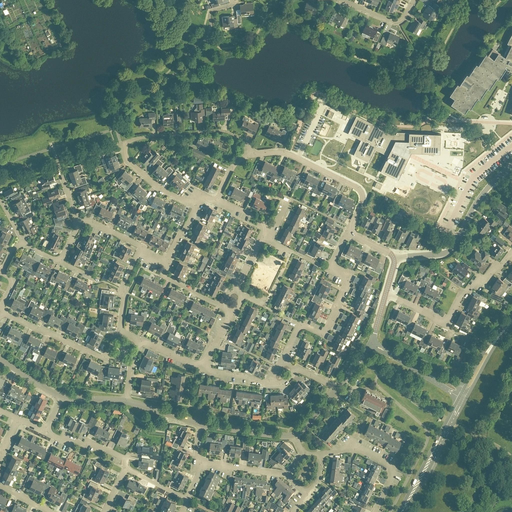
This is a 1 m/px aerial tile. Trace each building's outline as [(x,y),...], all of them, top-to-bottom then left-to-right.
[(389,1),(386,9),(393,12),(394,8),(397,9),(400,1),(397,0),(394,0),(393,2),(389,1)] [(315,4),(307,2),(304,11),(308,13),(309,11),(316,14),(318,6),(315,5),(315,4)] [(240,6),(241,16),(245,16),(244,14),(252,13),(252,9),(253,9),(253,3),(246,4),(246,5),(240,6)] [(428,6),(423,15),(433,21),(436,16),(436,17),(441,8),(434,4),(432,8),(428,6)] [(331,25),(333,21),(341,25),(343,21),(346,23),(349,18),(346,16),(345,18),(334,12),(330,19),(328,24),(331,25)] [(238,27),(237,22),(233,22),(233,16),(222,17),(223,27),(230,26),(231,28),(238,27)] [(426,22),(420,18),(418,21),(414,19),(412,25),(409,30),(416,34),(420,28),(422,29),(425,24),(427,26),(428,23),(426,22)] [(366,24),(363,33),(373,38),(373,40),(377,42),(380,35),(376,33),(378,29),(366,24)] [(384,35),(380,43),(386,46),(387,43),(396,47),(400,38),(390,33),(389,37),(384,35)] [(500,54),(493,49),(489,56),(486,54),(479,65),(476,64),(469,75),(467,74),(460,85),(458,84),(450,96),(455,99),(451,104),(465,113),(468,108),(471,109),(478,98),(480,99),(487,88),(489,89),(497,78),(499,79),(507,68),(506,68),(507,67),(511,69),(511,112),(511,115),(511,34),(507,44),(509,45),(504,56),(500,54)] [(204,109),(202,110),(202,104),(197,105),(197,108),(196,108),(195,110),(195,112),(191,113),(192,120),(195,120),(195,122),(202,122),(201,116),(204,115),(204,109)] [(213,114),(213,120),(220,120),(225,120),(224,115),(230,115),(230,109),(224,109),(224,112),(212,113),(212,108),(206,108),(206,116),(212,115),(212,114),(213,114)] [(149,118),(143,118),(139,119),(140,127),(147,127),(152,127),(151,120),(155,120),(154,113),(148,113),(149,118)] [(321,124),(328,126),(332,115),(324,113),(321,124)] [(164,119),(163,120),(164,126),(173,125),(173,120),(180,120),(180,114),(172,114),(172,116),(169,117),(169,114),(163,116),(164,119)] [(381,171),(394,177),(396,173),(400,175),(409,157),(407,156),(408,154),(409,152),(411,152),(435,154),(435,149),(438,149),(440,149),(441,134),(397,132),(395,135),(356,116),(350,129),(352,130),(354,131),(352,136),(361,140),(363,141),(362,143),(361,145),(359,144),(353,155),(369,163),(375,150),(388,156),(381,171)] [(254,125),(248,122),(249,120),(249,119),(245,117),(244,117),(243,119),(243,120),(244,121),(241,128),(248,131),(247,132),(254,135),(259,125),(255,123),(254,125)] [(282,132),(269,126),(265,134),(274,139),(278,141),(280,138),(283,139),(286,131),(283,130),(282,132)] [(203,139),(199,148),(211,154),(215,145),(203,139)] [(206,154),(196,149),(193,148),(190,154),(202,161),(206,154)] [(153,164),(156,161),(160,156),(154,151),(151,154),(148,150),(145,153),(146,154),(141,160),(147,165),(150,162),(153,164)] [(102,159),(103,165),(108,163),(117,160),(116,155),(109,157),(108,153),(102,155),(104,159),(102,159)] [(153,172),(157,176),(163,169),(161,166),(163,163),(158,159),(154,164),(157,167),(153,172)] [(108,163),(103,165),(105,168),(106,168),(108,174),(115,171),(114,168),(120,166),(117,160),(108,163)] [(265,177),(266,173),(271,165),(265,162),(263,167),(261,166),(260,168),(259,167),(258,170),(255,169),(253,174),(255,175),(256,173),(259,175),(259,174),(265,177)] [(78,172),(80,172),(83,171),(81,164),(74,167),(75,170),(69,173),(71,178),(79,175),(78,172)] [(279,171),(275,169),(276,168),(271,165),(266,173),(272,176),(269,181),(273,183),(275,178),(276,176),(279,171)] [(207,169),(218,174),(220,169),(213,166),(212,169),(208,167),(207,169)] [(165,171),(163,169),(157,176),(161,180),(166,175),(168,177),(173,171),(169,167),(168,167),(165,171)] [(279,171),(276,176),(275,178),(281,181),(282,182),(283,183),(286,178),(286,179),(290,170),(284,167),(282,173),(279,171)] [(216,179),(218,174),(207,169),(206,171),(210,173),(208,175),(216,179)] [(119,186),(123,182),(129,174),(125,170),(121,176),(118,174),(113,179),(117,183),(119,186)] [(296,173),(290,170),(286,179),(287,179),(287,181),(287,182),(287,183),(288,184),(289,185),(290,185),(291,185),(290,187),(294,189),(298,180),(295,179),(296,177),(294,177),(296,173)] [(175,186),(181,179),(178,177),(179,175),(175,171),(171,176),(174,178),(170,182),(175,186)] [(41,185),(43,191),(51,188),(50,184),(55,182),(53,174),(43,178),(45,184),(41,185)] [(129,174),(123,182),(119,186),(120,185),(124,188),(124,189),(126,191),(131,185),(129,183),(133,178),(129,174)] [(305,180),(301,178),(298,185),(308,189),(314,177),(308,174),(305,180)] [(87,183),(86,179),(85,177),(81,178),(79,175),(71,178),(73,184),(79,182),(80,186),(87,183)] [(208,175),(207,178),(204,177),(203,179),(213,184),(216,179),(208,175)] [(308,189),(310,185),(313,187),(311,190),(314,191),(313,193),(316,194),(320,187),(316,186),(319,180),(314,177),(308,189)] [(183,181),(181,179),(175,186),(179,190),(183,186),(186,189),(191,183),(185,179),(183,181)] [(211,189),(213,184),(203,179),(202,181),(205,182),(204,185),(211,189)] [(230,196),(236,199),(240,190),(235,187),(236,184),(233,183),(230,188),(233,190),(230,196)] [(322,191),(328,194),(332,186),(326,183),(323,189),(320,187),(316,194),(320,196),(322,191)] [(89,191),(88,185),(81,187),(82,191),(76,193),(78,199),(88,196),(86,192),(89,191)] [(132,197),(134,194),(137,196),(143,189),(139,185),(134,190),(132,188),(127,193),(132,197)] [(334,203),(336,199),(338,196),(334,195),(337,189),(332,186),(328,194),(333,197),(331,201),(334,203)] [(21,195),(19,192),(18,190),(14,192),(12,188),(4,193),(7,198),(10,197),(12,200),(21,195)] [(43,200),(44,205),(52,203),(51,200),(60,197),(58,189),(52,191),(48,192),(50,198),(43,200)] [(147,202),(145,200),(147,198),(145,195),(147,193),(143,189),(137,196),(139,198),(137,200),(142,204),(139,208),(141,210),(145,205),(146,203),(147,202)] [(240,190),(236,199),(242,201),(245,195),(248,197),(251,191),(245,189),(244,192),(240,190)] [(258,209),(262,201),(263,197),(255,193),(256,190),(254,189),(250,198),(251,199),(253,200),(252,201),(254,202),(252,206),(258,209)] [(491,193),(489,197),(491,198),(489,201),(496,205),(500,198),(491,193)] [(24,199),(26,198),(24,194),(17,198),(19,201),(13,205),(15,209),(23,205),(27,203),(24,199)] [(86,207),(87,210),(87,211),(87,212),(88,213),(92,208),(92,207),(91,205),(93,205),(96,202),(95,200),(94,198),(91,199),(90,195),(88,196),(78,199),(80,205),(86,203),(87,207),(86,207)] [(339,208),(340,205),(344,207),(348,198),(342,196),(340,201),(336,199),(334,203),(333,205),(339,208)] [(160,199),(155,197),(151,205),(156,208),(160,199)] [(265,202),(262,201),(263,198),(263,197),(262,201),(258,209),(263,212),(265,208),(266,209),(267,206),(270,208),(272,202),(267,199),(265,202)] [(355,205),(352,203),(353,201),(348,198),(344,207),(346,208),(345,211),(348,212),(347,212),(351,214),(355,205)] [(164,215),(166,210),(166,209),(162,208),(165,202),(160,199),(156,208),(162,211),(161,213),(164,215)] [(55,209),(56,213),(67,209),(65,204),(63,204),(59,205),(58,202),(49,205),(50,208),(53,207),(53,209),(55,209)] [(29,208),(27,203),(23,205),(15,209),(18,214),(24,211),(25,214),(31,211),(29,208)] [(107,210),(105,209),(106,206),(103,204),(101,203),(97,210),(100,211),(98,215),(103,218),(107,210)] [(500,218),(499,219),(497,222),(501,225),(502,223),(501,223),(508,215),(505,212),(507,209),(499,203),(495,209),(498,211),(496,215),(500,218)] [(169,219),(171,215),(174,217),(178,208),(173,205),(170,212),(166,210),(164,215),(163,216),(167,218),(169,219)] [(205,211),(206,212),(214,216),(216,213),(220,215),(223,210),(218,207),(216,210),(209,206),(207,210),(206,209),(206,210),(205,210),(205,211)] [(303,213),(305,210),(301,208),(299,207),(296,213),(303,216),(305,214),(303,213)] [(107,210),(103,218),(109,221),(111,216),(114,217),(117,211),(112,208),(110,212),(107,210)] [(122,209),(120,208),(117,213),(120,215),(119,216),(120,217),(117,225),(122,227),(127,216),(120,213),(122,209)] [(178,208),(174,217),(179,219),(177,223),(181,225),(184,219),(180,217),(183,210),(178,208)] [(55,224),(55,226),(62,227),(63,223),(62,218),(67,216),(67,215),(69,215),(67,209),(56,213),(57,217),(53,218),(55,224)] [(23,228),(31,224),(29,221),(32,219),(31,217),(34,216),(32,212),(22,217),(24,220),(20,222),(23,228)] [(209,220),(208,223),(213,225),(214,223),(212,221),(213,218),(218,220),(219,218),(214,216),(206,212),(205,215),(204,214),(203,216),(202,215),(202,217),(204,217),(209,220)] [(302,219),(303,216),(296,213),(293,219),(299,221),(301,218),(302,219)] [(133,219),(127,216),(122,227),(126,229),(130,222),(131,222),(132,221),(135,222),(138,217),(135,215),(133,219)] [(370,221),(372,223),(375,217),(370,215),(369,218),(365,217),(361,225),(367,228),(370,221)] [(380,220),(381,219),(376,216),(375,217),(372,223),(375,224),(372,231),(378,233),(383,221),(380,220)] [(325,230),(333,234),(335,228),(333,227),(334,226),(331,225),(332,224),(333,224),(334,221),(328,218),(326,221),(329,222),(325,230)] [(476,229),(483,234),(491,224),(494,226),(496,223),(490,218),(488,222),(483,218),(480,223),(481,223),(476,229)] [(293,219),(291,224),(298,228),(299,225),(298,225),(299,221),(293,219)] [(137,238),(138,236),(142,228),(139,227),(141,222),(136,220),(134,225),(136,226),(133,234),(136,235),(135,236),(137,237),(136,237),(137,238)] [(382,238),(388,241),(392,232),(389,230),(393,224),(387,221),(383,230),(385,232),(382,238)] [(213,225),(208,223),(206,225),(199,222),(198,225),(196,224),(196,226),(195,225),(195,227),(196,227),(205,231),(207,232),(208,229),(211,230),(213,225)] [(32,227),(31,224),(23,228),(26,234),(28,233),(29,235),(38,231),(35,226),(32,227)] [(147,233),(150,234),(152,229),(149,227),(148,231),(144,229),(147,225),(144,224),(142,228),(138,236),(141,238),(141,239),(142,240),(143,241),(144,239),(147,233)] [(292,232),(294,233),(295,230),(297,230),(298,228),(291,224),(288,230),(292,232)] [(0,225),(0,235),(9,240),(11,235),(5,232),(6,228),(0,225)] [(238,228),(250,234),(252,229),(243,225),(242,228),(239,226),(238,228)] [(62,227),(55,226),(54,229),(53,228),(51,234),(53,235),(51,238),(60,243),(63,237),(57,234),(59,230),(62,231),(62,227)] [(503,234),(511,240),(511,228),(509,226),(503,234)] [(192,232),(194,233),(202,237),(203,234),(208,236),(210,237),(211,235),(209,234),(207,232),(205,231),(196,227),(195,230),(194,230),(193,231),(192,232)] [(240,232),(239,235),(249,240),(248,239),(250,234),(238,228),(237,230),(240,232)] [(407,236),(409,230),(406,229),(404,228),(403,231),(399,230),(395,238),(401,241),(404,234),(407,236)] [(157,231),(152,229),(150,234),(152,235),(149,243),(152,244),(151,245),(152,246),(153,247),(154,245),(158,237),(155,236),(157,231)] [(290,235),(292,232),(288,230),(286,229),(283,235),(291,238),(292,236),(290,235)] [(333,234),(325,230),(322,235),(317,232),(315,236),(316,236),(322,239),(324,236),(330,239),(333,234)] [(87,233),(85,238),(93,242),(95,240),(98,241),(101,237),(95,234),(94,237),(87,233)] [(160,233),(158,237),(154,245),(157,247),(157,248),(158,249),(159,250),(160,248),(163,240),(160,238),(163,234),(160,233)] [(206,239),(202,237),(194,233),(192,236),(191,235),(191,236),(190,236),(189,237),(191,238),(199,242),(201,239),(205,241),(206,239)] [(406,244),(412,246),(415,240),(418,242),(421,235),(415,233),(414,237),(410,235),(406,244)] [(239,238),(238,241),(247,245),(249,240),(239,235),(237,234),(236,236),(239,238)] [(9,240),(0,235),(0,241),(6,245),(9,240)] [(166,235),(163,240),(160,248),(163,249),(162,251),(163,251),(163,252),(164,252),(165,251),(169,243),(171,245),(174,239),(171,238),(169,242),(166,241),(168,236),(166,235)] [(289,241),(291,238),(283,235),(280,241),(286,244),(288,240),(289,241)] [(315,244),(314,246),(322,251),(325,246),(320,243),(322,239),(316,236),(313,242),(315,244)] [(57,249),(60,243),(51,238),(49,242),(46,240),(45,242),(44,242),(43,245),(54,251),(56,248),(57,249)] [(85,247),(90,250),(92,251),(93,250),(92,248),(95,243),(93,242),(85,238),(84,239),(83,239),(82,241),(82,242),(83,242),(82,243),(86,245),(85,247)] [(497,245),(491,253),(498,258),(504,250),(500,248),(501,247),(504,243),(497,238),(494,241),(498,245),(497,246),(497,245)] [(116,248),(121,250),(129,254),(131,251),(132,252),(132,251),(133,251),(133,250),(132,249),(124,245),(126,243),(120,240),(119,243),(124,245),(122,248),(118,246),(116,248)] [(183,246),(185,247),(193,251),(194,248),(199,250),(200,247),(195,245),(196,245),(187,241),(186,244),(185,244),(184,245),(183,246)] [(245,250),(247,245),(238,241),(237,243),(234,242),(233,244),(229,242),(228,244),(237,249),(238,246),(245,250)] [(237,249),(228,244),(226,248),(230,249),(229,251),(231,252),(230,255),(238,258),(240,254),(237,252),(238,249),(237,249)] [(322,251),(314,246),(311,245),(308,250),(320,256),(322,251)] [(350,259),(351,256),(356,248),(350,245),(347,251),(344,250),(341,255),(344,256),(344,257),(344,256),(350,259)] [(92,251),(90,250),(85,247),(83,250),(78,247),(76,252),(84,256),(87,257),(89,253),(91,254),(92,251)] [(197,253),(193,251),(185,247),(183,250),(182,249),(181,250),(180,251),(182,252),(190,256),(192,253),(196,255),(197,253)] [(361,251),(356,248),(351,256),(350,259),(351,258),(356,261),(356,262),(359,264),(362,258),(363,254),(360,253),(361,251)] [(131,255),(129,254),(121,250),(119,253),(115,251),(112,256),(118,259),(119,256),(126,260),(128,257),(129,257),(130,256),(131,255)] [(470,260),(480,267),(484,261),(485,262),(490,255),(483,251),(481,255),(476,252),(470,260)] [(84,256),(76,252),(73,257),(85,263),(86,261),(83,259),(84,256)] [(178,256),(178,257),(179,258),(187,262),(189,258),(194,261),(195,258),(190,256),(182,252),(181,255),(179,255),(179,256),(178,256)] [(21,263),(24,265),(28,256),(23,253),(22,254),(19,253),(14,264),(19,267),(21,263)] [(237,261),(238,258),(230,255),(227,253),(225,258),(227,259),(236,263),(237,261)] [(366,264),(369,265),(374,257),(368,254),(365,260),(362,258),(359,264),(358,265),(362,267),(363,264),(365,265),(366,264)] [(28,256),(24,265),(27,266),(25,269),(27,270),(27,271),(26,273),(30,275),(30,274),(31,273),(34,267),(30,265),(33,258),(28,256)] [(84,265),(85,263),(73,257),(71,262),(80,266),(81,263),(84,265)] [(382,269),(379,267),(376,266),(379,259),(374,257),(369,265),(373,267),(372,268),(374,270),(373,271),(380,274),(382,269)] [(235,265),(236,263),(227,259),(225,264),(234,269),(236,265),(235,265)] [(301,269),(303,270),(304,267),(303,267),(304,263),(298,261),(296,266),(301,269)] [(108,265),(113,267),(121,271),(122,268),(124,269),(124,267),(125,268),(125,266),(124,266),(116,262),(114,265),(109,263),(108,265)] [(177,268),(185,272),(186,269),(191,271),(192,268),(187,266),(179,262),(178,265),(177,265),(176,266),(175,267),(177,268)] [(40,276),(42,274),(45,266),(40,263),(37,269),(34,267),(31,273),(30,274),(34,276),(34,275),(40,278),(40,276)] [(216,269),(219,271),(228,275),(229,274),(229,273),(231,273),(231,272),(232,273),(234,269),(225,264),(223,263),(221,268),(220,269),(217,267),(216,269)] [(462,280),(467,273),(468,271),(467,270),(469,267),(464,264),(462,266),(458,264),(452,271),(459,276),(458,277),(462,280)] [(45,266),(42,274),(40,276),(43,278),(48,281),(51,275),(48,274),(51,268),(45,266)] [(291,270),(290,271),(300,276),(301,273),(300,272),(301,269),(296,266),(293,271),(291,270)] [(106,270),(110,273),(118,276),(120,273),(121,274),(122,273),(123,272),(121,271),(113,267),(111,270),(107,268),(106,270)] [(215,274),(213,277),(222,281),(225,277),(218,273),(219,271),(216,269),(211,267),(210,270),(213,271),(212,273),(215,274)] [(189,274),(185,272),(177,268),(175,271),(174,270),(173,271),(172,272),(174,273),(181,277),(180,279),(185,282),(187,279),(182,277),(184,274),(188,276),(189,274)] [(60,282),(64,273),(59,271),(58,272),(54,270),(52,275),(53,276),(50,281),(55,284),(57,281),(60,282)] [(300,276),(290,271),(290,272),(292,273),(290,278),(296,281),(297,278),(299,278),(300,276)] [(67,290),(70,284),(72,279),(68,277),(69,276),(64,273),(60,282),(58,285),(63,287),(63,288),(67,290)] [(120,277),(118,276),(110,273),(109,276),(104,273),(102,278),(107,281),(108,278),(116,282),(117,279),(118,279),(119,278),(120,277)] [(314,286),(316,283),(314,282),(318,275),(316,274),(310,284),(314,286)] [(361,280),(360,282),(368,286),(371,281),(374,282),(376,278),(370,275),(368,278),(365,276),(362,280),(361,280)] [(213,277),(211,276),(210,278),(212,279),(211,282),(220,286),(222,281),(213,277)] [(408,292),(412,283),(404,279),(405,278),(402,276),(398,283),(404,286),(402,290),(408,292)] [(140,292),(142,293),(149,280),(144,277),(140,285),(143,286),(141,290),(140,292)] [(73,292),(74,291),(75,288),(78,290),(82,281),(77,279),(74,285),(72,284),(68,291),(71,292),(71,291),(73,292)] [(317,288),(328,293),(331,288),(325,285),(327,282),(321,279),(317,288)] [(421,279),(420,282),(418,281),(416,285),(412,283),(408,292),(414,295),(417,290),(420,291),(422,288),(425,281),(421,279)] [(511,284),(511,283),(509,281),(506,280),(504,283),(499,279),(495,284),(505,292),(509,287),(510,287),(511,284)] [(144,294),(145,291),(147,288),(150,289),(153,282),(149,280),(142,293),(144,294)] [(87,296),(89,292),(87,290),(87,289),(87,287),(86,287),(87,284),(82,281),(78,290),(83,292),(83,293),(83,295),(87,296)] [(425,281),(422,288),(425,289),(422,295),(428,298),(432,289),(429,287),(431,284),(428,283),(425,281)] [(153,295),(158,285),(153,282),(150,289),(153,291),(150,297),(152,298),(153,295)] [(217,291),(220,286),(211,282),(210,285),(207,283),(206,286),(209,287),(217,291)] [(366,291),(368,286),(360,282),(359,284),(360,285),(359,288),(362,290),(362,289),(366,291)] [(491,289),(497,293),(494,296),(501,301),(503,298),(502,297),(505,292),(495,284),(491,289)] [(153,295),(155,296),(157,293),(160,294),(163,287),(158,285),(153,295)] [(282,290),(292,295),(293,293),(290,291),(291,288),(284,285),(282,290)] [(215,296),(217,291),(209,287),(207,290),(205,288),(204,290),(206,292),(215,296)] [(440,297),(443,290),(437,287),(436,290),(432,289),(428,298),(434,301),(436,295),(440,297)] [(316,291),(313,297),(316,298),(319,300),(321,296),(325,298),(328,293),(317,288),(316,291)] [(11,295),(14,297),(17,292),(18,292),(19,290),(16,289),(15,291),(14,290),(11,295)] [(104,300),(108,300),(113,301),(114,295),(107,294),(108,290),(102,289),(101,296),(104,296),(104,300)] [(169,301),(171,302),(173,298),(176,291),(171,289),(168,296),(171,298),(169,301)] [(369,293),(366,291),(362,289),(362,290),(360,293),(359,292),(358,294),(368,299),(371,294),(369,293)] [(282,290),(279,295),(287,298),(288,295),(291,297),(292,296),(292,295),(282,290)] [(174,303),(176,304),(181,294),(176,291),(173,298),(176,300),(174,303)] [(181,307),(183,303),(186,296),(181,294),(176,304),(181,307)] [(358,297),(357,300),(364,304),(366,305),(368,299),(358,294),(357,296),(358,297)] [(11,307),(16,309),(21,299),(22,296),(19,295),(16,300),(14,299),(11,307)] [(288,305),(289,303),(285,301),(287,298),(279,295),(277,299),(279,300),(288,305)] [(482,307),(484,302),(486,298),(480,295),(478,299),(473,296),(470,301),(480,306),(482,307)] [(313,301),(310,307),(321,312),(324,307),(320,305),(322,301),(319,300),(316,298),(313,297),(311,301),(313,301)] [(26,301),(21,299),(16,309),(21,312),(24,305),(26,307),(29,301),(26,300),(26,301)] [(274,308),(280,311),(283,305),(287,307),(288,305),(279,300),(277,299),(274,304),(276,305),(274,308)] [(28,316),(34,318),(39,307),(39,306),(34,304),(35,302),(31,300),(28,308),(31,310),(28,316)] [(113,301),(108,300),(104,300),(103,303),(100,303),(100,308),(106,309),(106,306),(113,307),(113,301)] [(364,304),(357,300),(355,304),(353,304),(352,306),(354,307),(357,308),(356,311),(357,312),(362,315),(364,310),(367,305),(366,305),(364,304)] [(466,310),(469,312),(471,313),(475,315),(478,316),(480,312),(478,311),(480,306),(470,301),(466,310)] [(193,315),(198,304),(193,302),(190,309),(193,311),(191,314),(193,315)] [(197,312),(200,314),(203,307),(198,304),(193,315),(195,316),(197,312)] [(44,310),(39,307),(34,318),(39,321),(42,315),(45,316),(46,316),(48,310),(45,308),(44,310)] [(203,320),(208,309),(203,307),(200,314),(203,315),(201,319),(203,320)] [(248,313),(255,316),(257,314),(255,313),(257,310),(251,307),(248,313)] [(318,317),(321,312),(310,307),(308,312),(310,313),(308,317),(313,319),(315,315),(318,317)] [(104,314),(103,320),(113,321),(113,316),(109,315),(109,311),(100,309),(100,311),(96,310),(95,313),(100,314),(104,314)] [(136,324),(138,315),(134,315),(135,311),(132,311),(132,309),(129,309),(128,316),(131,317),(130,323),(136,324)] [(205,321),(205,320),(208,321),(213,311),(208,309),(203,320),(205,321)] [(52,325),(56,317),(52,315),(54,312),(49,310),(48,310),(46,316),(49,318),(48,319),(49,319),(47,323),(52,325)] [(149,314),(147,314),(147,312),(144,311),(144,312),(142,312),(141,316),(138,315),(136,324),(142,325),(143,319),(146,319),(147,317),(148,317),(149,314)] [(400,322),(404,314),(399,311),(397,315),(395,314),(391,321),(396,323),(397,320),(400,322)] [(359,318),(362,320),(364,316),(362,315),(357,312),(356,315),(352,314),(350,318),(349,317),(348,319),(356,323),(359,318)] [(471,313),(469,312),(467,315),(462,313),(459,318),(468,322),(469,320),(471,321),(472,318),(473,319),(475,315),(471,313)] [(245,319),(251,321),(253,318),(254,319),(255,316),(248,313),(245,319)] [(408,329),(409,328),(412,322),(409,321),(410,317),(404,314),(400,322),(406,325),(405,327),(408,329)] [(67,318),(62,316),(60,319),(56,317),(52,325),(57,328),(59,324),(60,325),(61,323),(64,325),(64,324),(67,318)] [(65,332),(70,334),(74,325),(76,322),(67,317),(67,318),(64,324),(68,326),(65,332)] [(154,333),(157,325),(154,324),(156,321),(154,319),(154,318),(151,317),(148,324),(151,325),(148,331),(154,333)] [(466,325),(468,322),(459,318),(456,324),(462,326),(460,330),(468,334),(470,327),(466,325)] [(243,324),(250,328),(251,325),(250,325),(251,321),(245,319),(243,324)] [(348,322),(347,325),(354,329),(355,330),(356,330),(359,325),(356,323),(348,319),(347,321),(348,322)] [(98,328),(101,330),(106,330),(107,326),(112,327),(113,321),(103,320),(103,322),(99,322),(98,328)] [(166,342),(171,344),(175,335),(173,334),(174,333),(172,326),(171,325),(172,323),(170,322),(165,334),(168,336),(166,342)] [(277,327),(284,330),(287,325),(281,322),(280,325),(278,324),(277,327)] [(77,327),(74,325),(70,334),(75,337),(78,330),(82,332),(85,326),(81,324),(79,323),(77,327)] [(167,326),(165,325),(162,323),(160,327),(157,325),(154,333),(154,334),(154,335),(155,336),(156,336),(157,337),(158,337),(159,336),(162,331),(164,332),(167,326)] [(244,332),(245,333),(247,330),(249,330),(250,328),(243,324),(240,330),(244,332)] [(410,336),(411,333),(416,335),(421,327),(415,324),(413,330),(409,328),(408,329),(406,334),(410,336)] [(342,330),(351,334),(353,335),(355,330),(354,329),(347,325),(345,329),(343,328),(342,330)] [(94,332),(92,337),(101,341),(103,336),(99,334),(101,330),(98,328),(94,326),(92,330),(94,332)] [(13,338),(16,330),(11,327),(9,332),(6,330),(2,337),(6,339),(7,338),(11,341),(13,338)] [(281,336),(284,330),(277,327),(276,329),(277,330),(275,333),(281,336)] [(421,327),(416,335),(422,338),(419,344),(423,346),(424,343),(425,340),(427,337),(424,335),(426,329),(421,327)] [(240,330),(238,329),(235,335),(242,338),(243,336),(242,335),(244,332),(240,330)] [(13,338),(11,341),(16,343),(16,344),(20,346),(23,339),(20,337),(22,333),(16,330),(13,338)] [(346,338),(348,339),(348,340),(350,341),(353,335),(351,334),(342,330),(341,332),(343,333),(342,336),(341,336),(346,338)] [(185,348),(190,350),(194,341),(189,339),(191,334),(189,333),(185,340),(188,341),(185,348)] [(281,336),(275,333),(274,336),(272,336),(271,338),(279,342),(281,336)] [(180,338),(175,335),(171,344),(176,347),(179,341),(182,342),(185,337),(181,335),(180,338)] [(242,338),(235,335),(232,341),(238,343),(240,340),(241,341),(242,338)] [(346,338),(341,336),(342,336),(339,335),(337,338),(336,337),(334,339),(343,344),(345,345),(348,339),(346,338)] [(32,346),(36,338),(30,336),(27,341),(24,340),(21,346),(27,349),(29,345),(32,346)] [(101,341),(92,337),(91,336),(86,346),(94,349),(95,346),(98,347),(101,341)] [(427,344),(433,347),(437,339),(431,336),(429,342),(425,340),(424,343),(423,346),(422,347),(425,349),(427,344)] [(39,355),(42,348),(38,347),(41,341),(36,338),(32,346),(35,348),(33,352),(39,355)] [(279,342),(271,338),(270,341),(271,341),(270,345),(271,346),(276,348),(277,348),(276,347),(279,342)] [(343,344),(334,339),(333,342),(335,342),(333,347),(337,348),(335,352),(342,355),(344,350),(341,349),(343,344)] [(440,355),(442,352),(443,349),(440,348),(443,342),(437,339),(433,347),(439,350),(437,353),(440,355)] [(197,343),(194,341),(190,350),(195,353),(197,348),(202,351),(204,346),(202,345),(204,341),(201,340),(200,341),(198,340),(197,343)] [(302,352),(300,356),(305,359),(310,349),(307,348),(309,343),(304,341),(299,351),(302,352)] [(250,352),(254,344),(250,342),(245,350),(250,352)] [(452,342),(449,347),(446,345),(443,349),(442,352),(446,354),(447,350),(452,353),(457,344),(452,342)] [(465,353),(460,351),(462,347),(457,344),(452,353),(458,355),(457,358),(461,361),(465,353)] [(267,351),(274,354),(277,348),(276,348),(271,346),(270,345),(271,346),(270,349),(269,348),(267,351)] [(47,347),(43,355),(48,358),(52,350),(47,347)] [(323,349),(322,351),(321,355),(317,353),(312,362),(318,365),(320,361),(323,362),(327,354),(328,352),(323,349)] [(52,350),(48,358),(53,360),(57,352),(52,350)] [(227,352),(223,352),(222,358),(231,359),(232,356),(236,356),(236,351),(228,350),(227,352)] [(274,354),(267,351),(266,353),(267,354),(266,357),(271,360),(274,354)] [(64,365),(65,362),(68,364),(72,356),(66,353),(64,359),(61,358),(58,364),(61,365),(61,364),(64,365)] [(154,366),(151,365),(154,359),(157,360),(159,356),(153,353),(151,358),(145,355),(142,361),(154,366)] [(72,356),(68,364),(73,366),(71,370),(74,371),(77,365),(74,364),(77,358),(72,356)] [(329,361),(324,370),(330,373),(333,366),(336,367),(340,359),(335,356),(332,362),(329,361)] [(230,365),(231,359),(222,358),(222,359),(220,359),(220,362),(221,362),(221,364),(227,365),(227,368),(234,369),(235,366),(230,365)] [(262,360),(257,358),(255,361),(253,360),(250,365),(259,369),(260,367),(263,368),(264,365),(260,363),(262,360)] [(80,370),(85,372),(87,369),(91,372),(96,363),(91,361),(88,367),(83,365),(80,370)] [(154,366),(142,361),(140,366),(146,368),(145,371),(150,374),(154,366)] [(90,374),(98,377),(97,380),(102,381),(104,373),(101,372),(99,371),(101,366),(96,363),(91,372),(90,374)] [(112,380),(113,377),(114,368),(114,367),(114,366),(110,365),(109,366),(109,367),(108,372),(107,372),(107,373),(104,373),(102,381),(104,381),(105,379),(107,379),(109,380),(112,380)] [(258,377),(259,375),(260,372),(258,371),(259,369),(250,365),(248,370),(255,373),(254,375),(258,377)] [(120,368),(114,368),(113,377),(119,378),(118,382),(122,383),(123,376),(119,375),(120,368)] [(141,386),(151,387),(151,381),(158,382),(158,379),(149,378),(149,381),(142,380),(141,386)] [(184,382),(171,380),(171,383),(177,384),(176,387),(183,388),(184,382)] [(294,388),(301,394),(304,392),(306,394),(310,390),(305,385),(303,387),(298,383),(297,384),(296,384),(294,386),(295,387),(294,388)] [(199,384),(197,397),(201,398),(201,392),(205,392),(206,385),(199,384)] [(9,391),(6,390),(5,389),(3,393),(1,396),(5,398),(6,397),(8,399),(10,395),(12,396),(17,387),(12,385),(9,391)] [(151,387),(141,386),(140,392),(147,393),(146,396),(153,397),(154,391),(150,391),(151,387)] [(218,387),(212,386),(210,399),(213,399),(214,393),(217,394),(218,389),(218,387)] [(22,390),(17,387),(12,396),(15,397),(13,401),(21,405),(26,395),(20,393),(22,390)] [(291,400),(292,401),(291,401),(294,404),(295,403),(297,405),(301,400),(298,398),(301,394),(294,388),(289,393),(294,397),(291,400)] [(226,403),(226,397),(230,398),(231,391),(224,390),(222,403),(226,403)] [(375,412),(375,413),(378,414),(379,411),(381,412),(387,400),(366,390),(360,402),(362,402),(361,405),(375,412)] [(245,400),(248,400),(249,393),(243,392),(241,405),(244,406),(245,400)] [(182,395),(169,393),(169,396),(175,397),(174,400),(182,401),(182,395)] [(262,395),(255,394),(254,407),(257,408),(257,404),(261,405),(262,395)] [(266,400),(267,409),(274,409),(274,406),(278,406),(277,395),(270,396),(271,399),(266,400)] [(288,408),(288,401),(288,398),(284,398),(283,395),(277,395),(278,406),(278,409),(282,409),(288,408)] [(37,401),(45,405),(47,400),(39,396),(37,401)] [(35,406),(42,410),(45,405),(37,401),(35,406)] [(42,410),(35,406),(32,411),(40,415),(42,410)] [(343,414),(352,422),(353,420),(352,419),(354,416),(347,409),(344,412),(342,410),(341,412),(343,414)] [(382,417),(386,419),(390,411),(386,409),(382,417)] [(32,411),(30,416),(38,420),(40,415),(32,411)] [(351,423),(352,422),(343,414),(339,418),(339,419),(345,424),(347,425),(349,422),(351,423)] [(75,431),(75,430),(79,422),(73,420),(74,418),(70,417),(66,424),(70,426),(69,428),(75,431)] [(334,422),(343,430),(344,428),(342,427),(345,424),(339,419),(339,418),(338,417),(334,422)] [(79,421),(79,422),(75,430),(81,433),(82,430),(85,432),(88,427),(84,425),(85,424),(79,421)] [(343,430),(334,422),(330,426),(337,433),(340,430),(342,431),(343,430)] [(119,425),(115,434),(118,435),(115,442),(125,447),(128,441),(124,439),(126,434),(121,431),(123,427),(119,425)] [(365,434),(366,434),(369,436),(368,437),(369,438),(375,427),(369,425),(365,434)] [(181,432),(179,436),(187,440),(191,434),(186,432),(187,428),(187,427),(181,426),(179,431),(181,432)] [(337,433),(330,426),(326,431),(335,439),(336,437),(338,434),(337,433)] [(94,435),(100,438),(104,430),(98,427),(96,432),(94,435)] [(376,439),(380,430),(375,427),(369,438),(371,439),(372,437),(376,439)] [(100,438),(106,441),(108,436),(111,437),(114,431),(109,429),(108,431),(104,430),(100,438)] [(380,430),(376,439),(380,441),(379,443),(380,443),(385,433),(380,430)] [(335,439),(326,431),(322,435),(319,433),(318,436),(323,441),(325,439),(329,442),(332,439),(334,440),(335,439)] [(390,437),(391,435),(385,433),(380,443),(382,444),(383,442),(386,444),(390,437)] [(27,450),(34,436),(33,436),(30,441),(26,439),(22,447),(27,450)] [(35,437),(34,436),(27,450),(32,452),(36,444),(32,442),(35,437)] [(184,446),(187,440),(179,436),(177,440),(175,439),(173,444),(178,446),(179,444),(184,446)] [(18,445),(22,447),(26,439),(22,437),(20,441),(17,439),(14,445),(17,446),(18,445)] [(396,440),(390,437),(386,444),(385,446),(389,448),(389,450),(390,451),(396,440)] [(209,452),(215,453),(216,443),(216,444),(217,440),(211,439),(212,438),(208,438),(207,444),(210,445),(209,452)] [(221,444),(216,444),(216,443),(215,453),(220,454),(221,446),(223,446),(222,448),(225,449),(227,440),(222,440),(221,444)] [(234,456),(236,446),(233,446),(233,441),(227,440),(225,449),(229,449),(230,449),(229,455),(230,455),(230,456),(231,457),(233,457),(234,457),(234,456)] [(401,442),(396,440),(390,451),(392,451),(393,450),(397,451),(401,442)] [(153,448),(143,446),(143,444),(143,443),(138,442),(137,443),(137,446),(137,447),(138,447),(137,454),(150,456),(150,459),(160,460),(161,456),(152,455),(153,448)] [(279,453),(287,459),(290,455),(288,452),(288,451),(290,448),(284,443),(279,448),(282,450),(279,453)] [(32,452),(37,455),(41,447),(36,444),(32,452)] [(245,449),(244,456),(248,457),(247,462),(254,463),(255,453),(252,453),(253,450),(249,450),(250,447),(246,446),(245,449)] [(41,447),(37,455),(42,457),(41,458),(44,460),(47,454),(44,453),(46,449),(41,447)] [(177,457),(185,461),(188,455),(177,449),(176,452),(179,453),(177,457)] [(262,454),(255,453),(254,463),(260,464),(261,459),(262,459),(265,459),(265,455),(266,451),(266,449),(262,449),(262,454)] [(282,464),(287,459),(279,453),(277,456),(274,453),(270,458),(271,459),(269,462),(273,466),(276,464),(277,464),(279,461),(282,464)] [(48,467),(50,468),(56,456),(51,454),(47,462),(50,463),(48,467)] [(10,461),(18,465),(21,460),(13,456),(10,461)] [(54,465),(57,466),(61,459),(56,456),(50,468),(52,469),(54,465)] [(185,461),(177,457),(174,461),(172,460),(170,465),(171,465),(175,468),(177,465),(182,467),(185,461)] [(66,461),(61,459),(57,466),(60,468),(58,472),(60,473),(61,471),(66,461)] [(61,471),(63,472),(65,468),(68,469),(72,462),(66,459),(66,461),(61,471)] [(138,468),(147,470),(148,467),(153,467),(154,460),(147,459),(146,463),(139,461),(138,468)] [(349,468),(350,468),(351,465),(340,464),(341,461),(334,460),(333,466),(349,468)] [(8,466),(16,470),(18,465),(10,461),(8,465),(8,466)] [(95,472),(98,473),(106,477),(109,472),(103,469),(104,465),(96,461),(95,465),(97,466),(95,472)] [(69,475),(70,476),(76,464),(72,462),(68,469),(70,471),(69,475)] [(373,462),(369,471),(378,476),(381,470),(378,468),(379,465),(373,462)] [(5,471),(13,475),(16,470),(8,466),(8,465),(6,464),(5,466),(7,467),(5,471)] [(81,466),(76,464),(70,476),(72,477),(74,473),(77,474),(81,466)] [(3,476),(11,480),(13,475),(5,471),(3,475),(3,476)] [(378,476),(369,471),(366,477),(375,482),(378,476)] [(3,476),(3,475),(1,473),(0,475),(2,477),(1,481),(9,485),(11,480),(3,476)] [(104,483),(106,477),(98,473),(95,479),(92,477),(91,480),(96,483),(97,480),(104,483)] [(176,479),(185,483),(188,477),(179,473),(176,479)] [(373,487),(375,482),(366,477),(364,476),(360,474),(359,477),(362,478),(362,479),(367,481),(365,484),(367,485),(373,487)] [(206,477),(205,479),(217,485),(219,482),(218,481),(219,479),(210,475),(208,478),(206,477)] [(36,479),(32,477),(30,476),(27,481),(32,483),(29,489),(34,492),(38,484),(36,482),(36,481),(36,479)] [(169,486),(178,490),(179,488),(183,489),(185,483),(176,479),(174,483),(172,481),(169,486)] [(217,485),(205,479),(204,482),(206,483),(204,486),(214,491),(215,488),(216,489),(217,485)] [(231,488),(231,490),(234,490),(233,492),(237,493),(237,487),(241,487),(241,480),(235,479),(235,482),(231,482),(231,488)] [(129,481),(126,488),(129,490),(129,491),(133,493),(134,490),(140,493),(144,486),(133,481),(133,483),(129,481)] [(250,489),(253,489),(254,482),(248,481),(246,494),(249,495),(250,489)] [(276,495),(285,485),(280,481),(275,487),(277,489),(274,493),(276,495)] [(90,491),(99,496),(102,492),(101,491),(100,490),(96,488),(97,485),(90,482),(88,487),(91,488),(90,491)] [(263,494),(264,491),(269,491),(270,487),(266,486),(267,484),(260,483),(258,496),(262,496),(262,493),(263,494)] [(45,487),(38,484),(34,492),(39,494),(42,489),(47,491),(49,486),(49,485),(47,484),(45,487)] [(285,485),(276,495),(278,497),(282,493),(284,495),(289,490),(285,485)] [(375,488),(373,487),(367,485),(365,491),(372,494),(375,488)] [(48,499),(54,502),(57,494),(54,493),(56,489),(49,486),(47,491),(48,492),(48,493),(50,495),(48,499)] [(214,491),(204,486),(203,489),(201,489),(200,491),(212,497),(214,493),(213,493),(214,491)] [(323,494),(329,499),(331,497),(333,498),(337,494),(332,489),(330,491),(327,489),(323,494)] [(289,490),(284,495),(287,497),(283,502),(285,504),(294,494),(289,490)] [(85,493),(82,499),(87,501),(88,502),(90,499),(95,501),(96,501),(97,501),(99,496),(90,491),(88,495),(85,493)] [(212,497),(200,491),(199,493),(200,494),(199,498),(208,502),(209,500),(210,500),(212,497)] [(365,491),(362,496),(359,495),(369,500),(372,494),(365,491)] [(60,496),(57,494),(54,502),(59,505),(61,500),(64,502),(67,495),(62,492),(60,496)] [(328,504),(327,502),(329,499),(323,494),(318,499),(320,500),(326,505),(327,506),(328,504)] [(352,502),(355,504),(361,507),(363,503),(366,505),(369,500),(359,495),(357,500),(354,499),(352,502)] [(0,501),(0,505),(1,506),(1,510),(5,511),(6,511),(9,507),(5,505),(8,499),(2,496),(0,501)] [(122,497),(119,504),(128,508),(130,504),(133,506),(136,499),(129,496),(127,499),(122,497)] [(88,502),(87,501),(82,499),(79,504),(78,504),(77,507),(86,511),(88,511),(91,508),(85,505),(87,501),(88,502)] [(163,504),(175,510),(176,508),(174,507),(176,504),(167,499),(165,502),(165,501),(163,504)] [(232,499),(228,499),(226,504),(228,505),(224,511),(232,511),(235,507),(229,504),(232,499)] [(316,504),(324,511),(326,509),(323,507),(326,505),(320,500),(316,504)]
